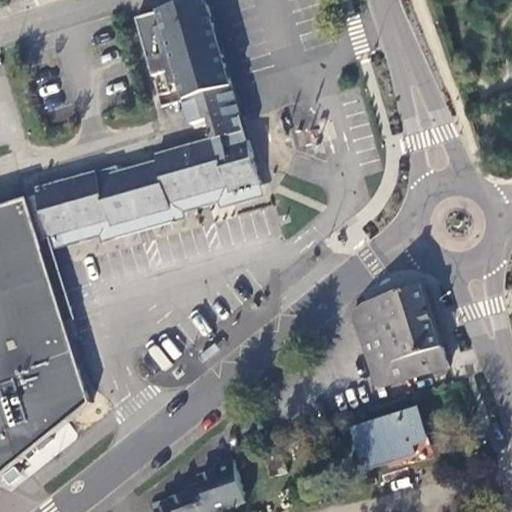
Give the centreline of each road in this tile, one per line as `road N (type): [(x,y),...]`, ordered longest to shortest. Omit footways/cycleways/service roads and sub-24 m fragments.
road 1 (residential): [(417,238),(335,291),(61,511)]
road 2 (tertiary): [(408,59),(425,199)]
road 3 (tertiary): [(462,184),(408,59)]
road 4 (tertiary): [(507,382),(494,249)]
road 5 (tertiary): [(444,266),(507,382)]
road 6 (track): [(511,477),(391,511)]
